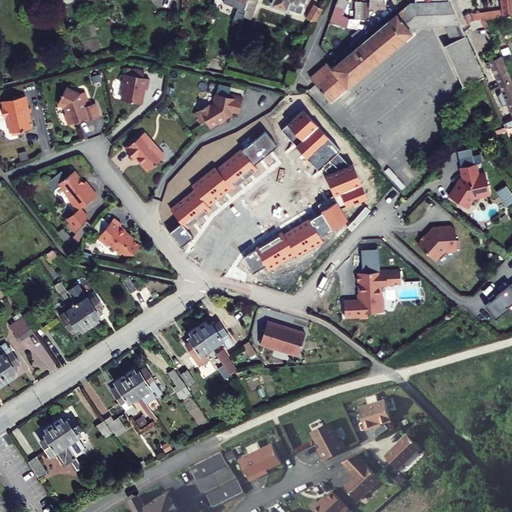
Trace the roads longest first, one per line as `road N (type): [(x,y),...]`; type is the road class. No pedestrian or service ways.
road 1 (residential): [(0,422),(194,286),(88,145),(2,174)]
road 2 (residential): [(218,440),(93,511)]
